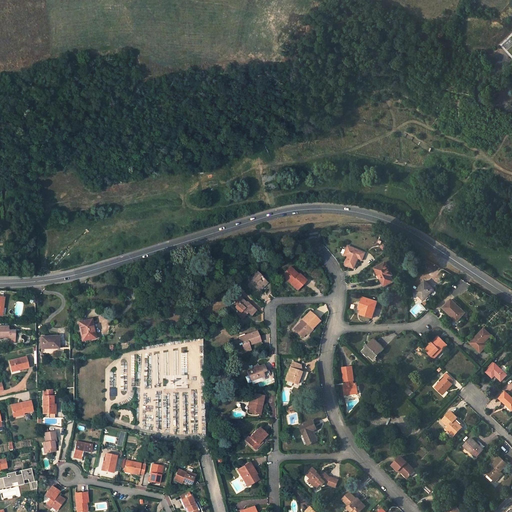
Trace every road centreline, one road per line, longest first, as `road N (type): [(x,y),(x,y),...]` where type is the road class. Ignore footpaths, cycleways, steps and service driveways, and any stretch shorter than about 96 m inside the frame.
road 1 (secondary): [(0,283),(73,277),(302,209),(351,211),(390,224),(511,297)]
road 2 (residential): [(330,327),(329,401),(359,454)]
